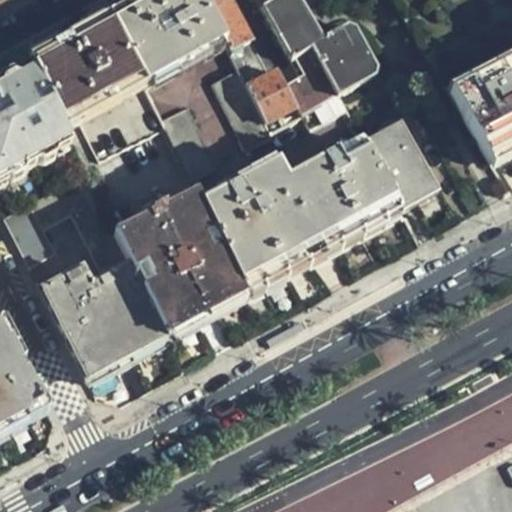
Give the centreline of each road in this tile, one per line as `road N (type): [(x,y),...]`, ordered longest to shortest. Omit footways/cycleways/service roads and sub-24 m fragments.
road 1 (primary): [(511,250),(100,475)]
road 2 (primary): [(161,511),(511,322)]
road 3 (residential): [(100,475),(0,280)]
